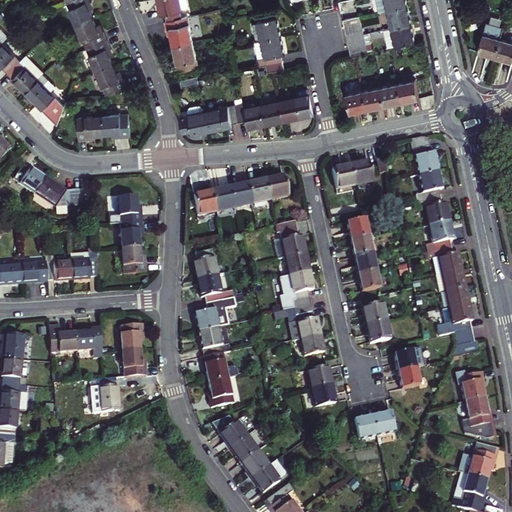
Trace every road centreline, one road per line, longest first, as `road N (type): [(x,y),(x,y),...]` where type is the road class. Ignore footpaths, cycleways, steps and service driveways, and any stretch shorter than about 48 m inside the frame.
road 1 (residential): [(303,148),(343,338),(365,386)]
road 2 (residential): [(242,511),(177,404),(168,299)]
road 3 (residential): [(171,160),(69,163),(0,103)]
road 4 (residential): [(121,0),(159,94),(171,160)]
road 5 (residential): [(168,299),(0,310)]
road 6 (tertiary): [(463,131),(497,286)]
road 7 (residential): [(168,299),(171,160)]
road 8 (residential): [(303,148),(171,160)]
road 9 (residential): [(331,143),(313,54),(324,24)]
